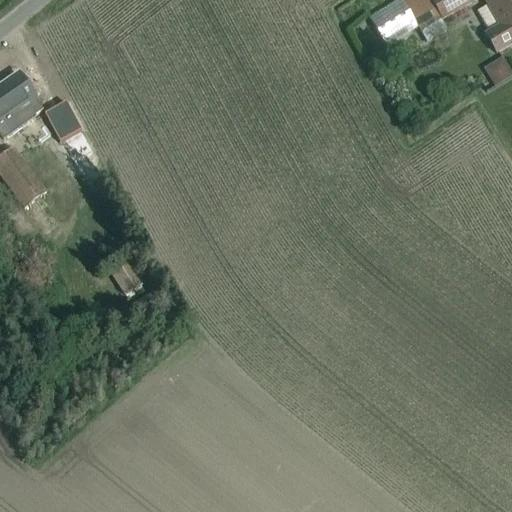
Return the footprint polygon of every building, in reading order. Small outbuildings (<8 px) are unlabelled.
[(399,0),(400,0),(368,20),(377,34),(385,47),(417,29),(420,34),(465,7),(477,0),(399,0)] [(487,7),(477,13),(489,33),(484,36),(495,55),(511,44),(511,0),(492,0),(485,4),(487,7)] [(511,55),(500,60),(506,77),(511,74),(511,55)] [(35,100),(29,92),(17,75),(0,87),(0,137),(1,139),(16,128),(9,118),(25,107),(33,119),(42,112),(34,100),(35,100)] [(55,145),(71,138),(58,109),(42,116),(55,145)] [(0,176),(25,209),(45,194),(12,150),(0,159),(0,176)] [(132,263),(110,278),(123,297),(144,283),(132,263)]
